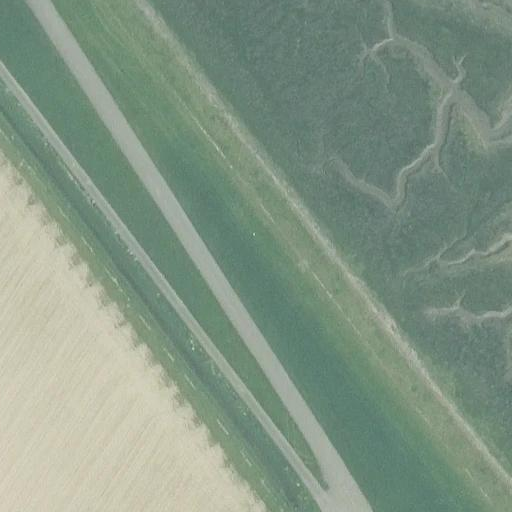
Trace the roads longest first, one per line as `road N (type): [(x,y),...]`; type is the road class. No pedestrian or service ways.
road 1 (unclassified): [(356,511),(349,488),(43,0)]
road 2 (unclassified): [(327,511),(0,69)]
